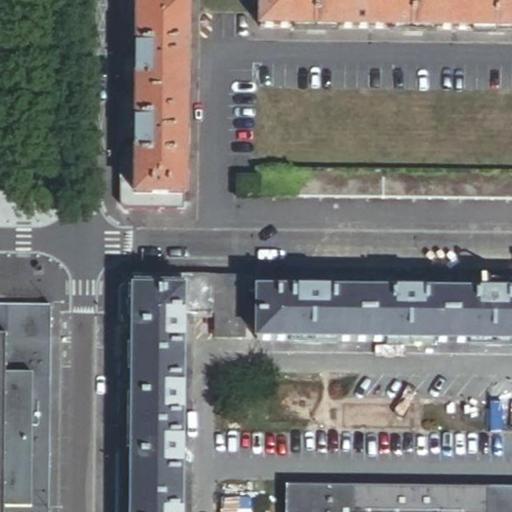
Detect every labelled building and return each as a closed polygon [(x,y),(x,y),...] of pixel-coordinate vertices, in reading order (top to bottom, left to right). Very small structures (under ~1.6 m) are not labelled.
[(139,0),(122,0),(121,207),(126,212),(185,213),(185,198),(137,197),(139,0)] [(185,198),(187,0),(139,0),(137,197),(185,198)] [(371,30),(371,0),(260,0),(260,30),(371,30)] [(455,0),(371,0),(371,30),(455,31),(455,0)] [(511,0),(455,0),(455,31),(511,31),(511,0)] [(258,184),(258,199),(511,201),(511,174),(259,172),(259,179),(258,184)] [(239,199),(244,199),(244,184),(258,184),(259,179),(239,179),(239,199)] [(244,199),(258,199),(258,184),(244,184),(244,199)] [(184,293),(185,278),(135,278),(120,278),(120,292),(118,511),(133,511),(134,500),(135,428),(135,356),(136,293),(184,293)] [(248,279),(185,278),(184,293),(184,315),(218,315),(218,340),(248,340),(248,295),(248,279)] [(262,279),(248,279),(248,295),(259,295),(259,294),(262,294),(262,279)] [(184,315),(184,293),(136,293),(135,356),(184,357),(184,315)] [(370,295),(262,294),(259,294),(259,295),(259,342),(369,343),(370,295)] [(454,296),(370,295),(369,343),(453,344),(454,296)] [(511,296),(454,296),(453,344),(511,344),(511,296)] [(0,511),(51,511),(54,311),(0,309),(0,511)] [(184,357),(135,356),(135,428),(183,429),(184,357)] [(183,429),(135,428),(134,500),(182,501),(183,429)] [(511,511),(511,490),(287,488),(286,511),(511,511)] [(182,511),(182,501),(134,500),(133,511),(182,511)]
